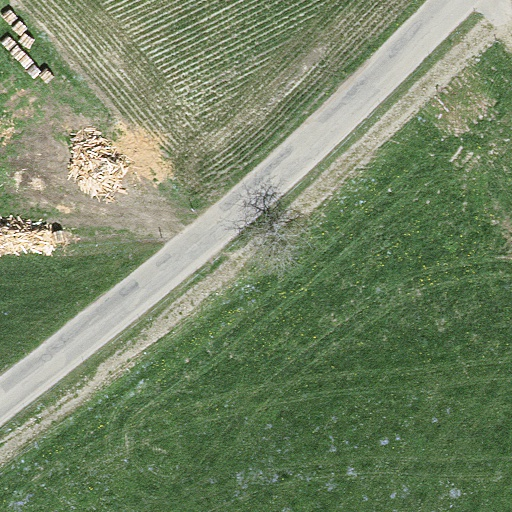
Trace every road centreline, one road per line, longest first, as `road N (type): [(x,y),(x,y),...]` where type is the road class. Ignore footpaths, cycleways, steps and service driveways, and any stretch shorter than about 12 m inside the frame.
road 1 (unclassified): [(454,0),(209,235),(0,399)]
road 2 (track): [(0,230),(209,235)]
